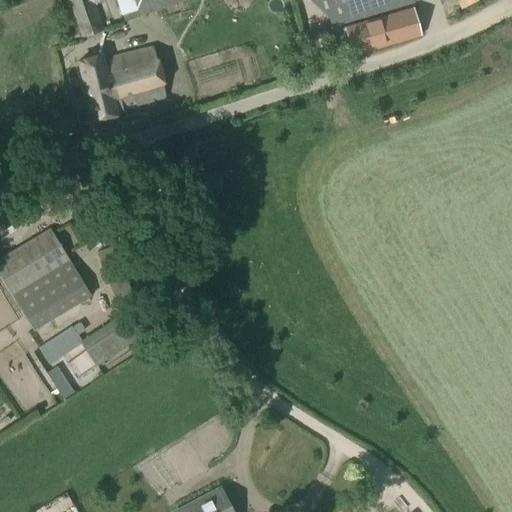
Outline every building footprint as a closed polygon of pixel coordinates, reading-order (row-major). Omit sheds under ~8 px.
[(186,0),(67,0),(79,37),(100,30),(92,5),(104,0),(116,0),(131,0),(137,17),(187,1),(186,0)] [(409,3),(341,23),(351,56),(419,37),(409,3)] [(97,55),(76,61),(92,122),(118,115),(117,110),(163,97),(150,48),(106,60),(102,48),(95,50),(97,55)] [(68,119),(36,127),(40,142),(72,134),(68,119)] [(50,229),(0,259),(0,275),(33,330),(90,296),(50,229)] [(133,308),(126,312),(133,322),(140,318),(133,308)] [(126,312),(80,342),(96,366),(142,338),(133,322),(126,312)] [(229,511),(217,489),(173,511),(229,511)]
